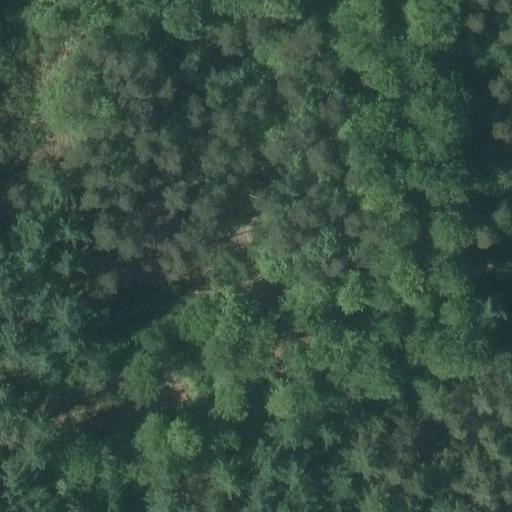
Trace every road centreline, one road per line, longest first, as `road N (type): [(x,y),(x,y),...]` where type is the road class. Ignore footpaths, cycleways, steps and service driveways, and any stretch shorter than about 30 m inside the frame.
road 1 (unknown): [(433,0),(462,345),(325,389),(361,511)]
road 2 (track): [(325,389),(0,493)]
